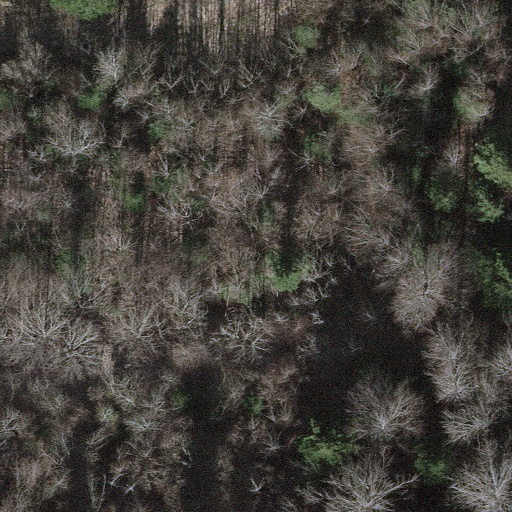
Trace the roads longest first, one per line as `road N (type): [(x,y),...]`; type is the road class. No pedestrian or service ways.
road 1 (track): [(511,273),(113,350),(0,363)]
road 2 (track): [(0,33),(204,0)]
